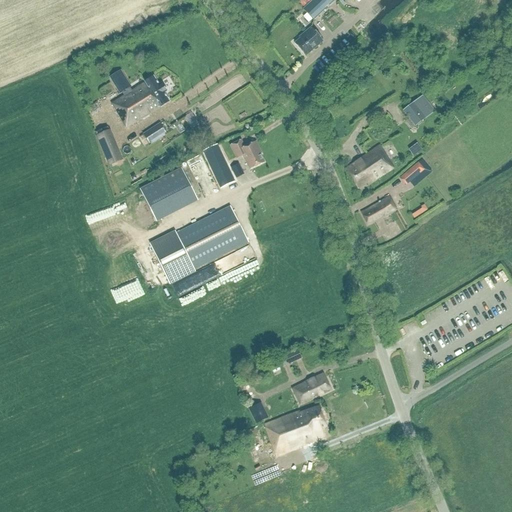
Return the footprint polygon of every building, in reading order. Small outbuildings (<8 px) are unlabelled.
[(313,21),(335,0),(313,0),(302,10),(313,21)] [(305,57),(323,43),(311,28),(305,33),(306,35),(294,44),(305,57)] [(153,77),(132,91),(130,87),(131,87),(123,74),(115,79),(111,81),(119,94),(121,93),(124,91),(126,94),(123,97),(111,104),(126,128),(169,101),(153,77)] [(435,112),(422,96),(402,111),(408,119),(404,122),(411,130),(435,112)] [(160,126),(146,134),(149,142),(163,133),(160,126)] [(97,136),(109,165),(122,160),(109,131),(97,136)] [(256,142),(245,147),(241,140),(230,145),(237,159),(242,156),(249,170),(264,163),(260,154),(261,153),(256,142)] [(417,143),(409,149),(413,156),(421,150),(417,143)] [(238,180),(218,146),(204,153),(222,188),(238,180)] [(391,165),(382,151),(379,147),(346,169),(358,188),(391,165)] [(403,175),(409,183),(424,170),(418,163),(403,175)] [(181,169),(140,190),(156,222),(197,201),(181,169)] [(368,225),(391,212),(384,200),(361,213),(368,225)] [(111,213),(118,235),(145,227),(138,205),(111,213)] [(230,206),(176,234),(175,233),(150,246),(169,283),(194,270),(248,243),(230,206)] [(297,349),(284,355),(289,364),(301,358),(297,349)] [(323,374),(292,389),(300,405),(330,390),(323,374)] [(248,410),(255,425),(262,421),(268,418),(261,403),(259,404),(248,410)] [(299,412),(287,416),(265,425),(276,455),(324,438),(321,429),(326,427),(319,406),(300,413),(299,412)] [(255,428),(236,435),(238,442),(258,435),(255,428)]
